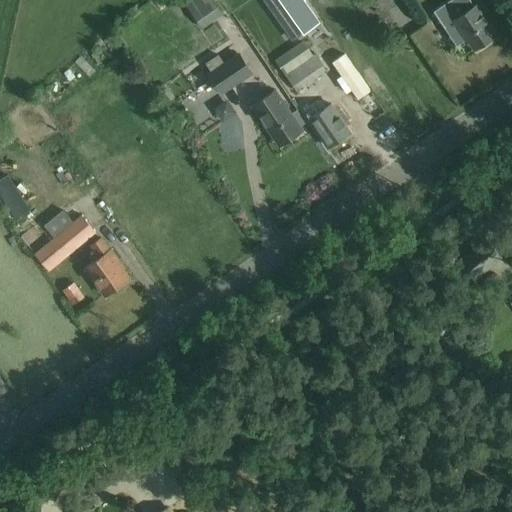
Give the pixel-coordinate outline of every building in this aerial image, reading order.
[(263,0),(272,13),(284,5),(303,33),(318,22),(302,0),(263,0)] [(470,0),(450,0),(435,11),(446,27),(448,25),(459,40),(466,35),(475,48),(495,34),(475,4),(474,5),(470,0)] [(198,19),(203,30),(219,22),(231,47),(239,43),(222,7),(198,19)] [(326,71),(314,53),(284,73),(297,92),(326,71)] [(221,92),(251,72),(239,54),(209,74),(221,92)] [(65,79),(50,88),(57,98),(71,89),(65,79)] [(309,119),(301,107),(291,114),(275,90),(252,105),(265,124),(266,122),(270,128),(268,129),(279,145),(282,143),(285,144),(292,138),(292,136),(301,129),(299,126),(309,119)] [(318,95),(301,107),(309,119),(328,146),(331,144),(333,145),(340,141),(339,138),(349,131),(330,104),(326,107),(318,95)] [(215,109),(226,124),(244,111),(233,96),(215,109)] [(233,150),(249,146),(244,123),(228,127),(233,150)] [(97,232),(82,214),(34,254),(49,272),(97,232)] [(106,294),(129,277),(123,270),(125,268),(102,237),(90,245),(99,257),(86,267),(106,294)] [(474,278),(489,266),(500,257),(486,239),(460,260),(474,278)] [(269,434),(253,446),(268,466),(284,454),(269,434)]
